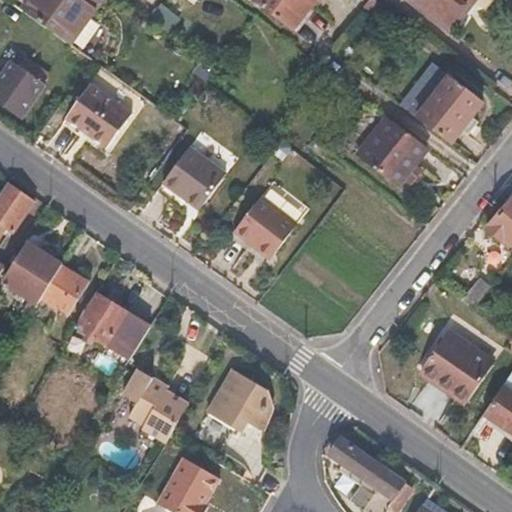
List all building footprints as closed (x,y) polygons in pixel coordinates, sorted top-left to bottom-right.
[(72,46),(104,2),(100,0),(30,0),(23,11),(72,46)] [(255,0),(296,30),(315,7),(319,0),(255,0)] [(380,3),(376,0),(354,0),(372,14),(380,3)] [(465,12),(474,0),(410,0),(453,32),(467,16),(465,12)] [(161,1),(150,18),(171,32),(182,15),(161,1)] [(0,99),(26,118),(50,86),(46,83),(52,75),(28,58),(22,66),(16,61),(0,83),(0,99)] [(470,118),(482,101),(451,77),(419,119),(450,142),(459,132),(469,138),(479,125),(470,118)] [(94,84),(69,119),(64,125),(80,135),(85,130),(111,147),(135,114),(94,84)] [(430,149),(391,119),(361,157),(401,188),(430,149)] [(204,212),(232,174),(193,147),(167,186),(204,212)] [(15,235),(36,204),(9,186),(0,198),(0,239),(6,230),(15,235)] [(237,233),(262,250),(275,260),(302,222),(264,196),(237,233)] [(511,242),(511,205),(491,231),(505,241),(507,239),(511,242)] [(43,298),(62,268),(63,266),(29,246),(5,285),(33,303),(25,313),(31,317),(43,298)] [(69,314),(88,284),(62,268),(43,298),(69,314)] [(475,311),(494,287),(482,277),(462,301),(475,311)] [(132,362),(152,331),(96,296),(78,327),(90,335),(86,341),(93,346),(98,339),(132,362)] [(472,403),(497,365),(450,334),(426,373),(472,403)] [(150,377),(149,379),(135,370),(120,395),(135,405),(128,417),(142,425),(140,429),(162,443),(184,404),(163,391),(165,388),(150,377)] [(273,412),(267,395),(233,374),(206,416),(240,437),(247,427),(262,438),(273,412)] [(511,378),(488,415),(511,431),(511,378)] [(367,511),(384,511),(404,483),(343,441),(331,457),(345,467),(340,474),(375,498),(366,511),(367,511)] [(206,511),(207,511),(203,509),(217,481),(182,462),(157,507),(141,497),(132,511),(206,511)]
